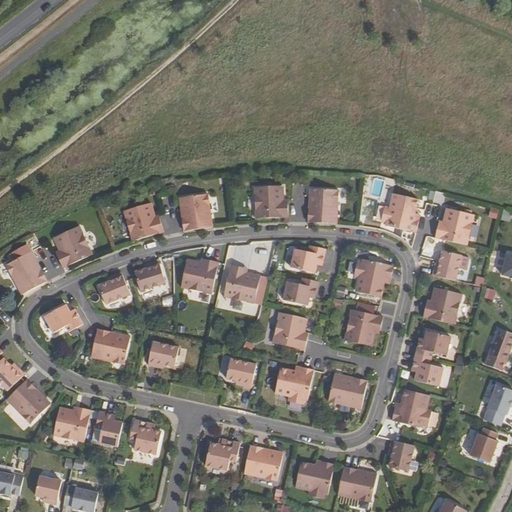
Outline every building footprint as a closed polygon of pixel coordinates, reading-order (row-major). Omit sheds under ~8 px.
[(256,218),(288,217),(288,204),(282,204),(282,201),(284,201),(283,186),(255,187),(256,218)] [(308,222),(337,224),(339,190),(310,189),(309,197),(312,197),(312,201),(309,201),(308,222)] [(207,194),(179,198),(180,206),(183,206),(184,210),(181,210),(184,231),(212,227),(207,194)] [(385,226),(416,233),(419,220),(414,219),(415,214),(418,200),(393,194),(390,208),(385,207),(381,222),(386,223),(385,226)] [(133,241),(164,232),(160,219),(154,221),(153,218),(155,217),(151,203),(124,211),(133,241)] [(491,207),(490,217),(498,218),(499,208),(491,207)] [(474,215),(446,209),(443,223),(445,223),(444,226),(438,225),(435,238),(467,246),(474,215)] [(57,256),(63,268),(93,255),(80,226),(54,238),(60,252),(62,251),(63,253),(57,256)] [(32,290),(47,281),(37,262),(34,264),(32,260),(35,259),(28,245),(12,253),(16,260),(6,265),(22,295),(32,290)] [(291,268),(315,273),(317,265),(318,262),(323,263),(326,249),(310,246),(309,252),(295,249),(291,268)] [(435,268),(433,276),(456,281),(462,256),(442,251),(440,262),(438,269),(435,268)] [(511,277),(511,255),(507,254),(502,275),(511,277)] [(212,294),(219,263),(205,260),(204,266),(201,265),(202,263),(187,260),(181,288),(212,294)] [(356,292),(381,298),(385,283),(386,278),(391,280),(394,267),(363,260),(362,262),(357,262),(354,277),(359,278),(356,292)] [(166,284),(159,261),(151,263),(152,267),(145,269),(135,272),(141,292),(166,284)] [(254,304),(260,276),(246,273),(246,275),(243,274),(244,268),(231,265),(224,297),(254,304)] [(130,295),(122,273),(114,276),(116,279),(109,282),(98,286),(106,305),(130,295)] [(284,300),(308,306),(310,298),(310,294),(316,295),(318,282),(303,279),(302,285),(288,282),(284,300)] [(423,317),(455,325),(462,294),(434,288),(431,302),(433,303),(432,306),(426,304),(423,317)] [(69,332),(83,325),(76,313),(72,315),(70,312),(66,305),(45,317),(54,334),(66,327),(69,332)] [(345,340),(372,347),(376,332),(374,332),(374,329),(380,330),(383,317),(351,310),(345,340)] [(273,343),(305,350),(308,337),(302,336),(302,333),(304,334),(307,319),(280,313),(273,343)] [(481,363),(499,370),(511,335),(511,334),(495,328),(481,363)] [(91,357),(124,365),(130,337),(123,335),(122,338),(118,337),(119,334),(111,333),(98,329),(91,357)] [(419,342),(416,355),(431,359),(433,352),(447,356),(451,337),(427,331),(425,340),(424,343),(419,342)] [(251,354),(256,345),(248,341),(244,349),(251,354)] [(153,342),(148,365),(156,367),(156,363),(164,365),(175,367),(179,348),(153,342)] [(415,381),(439,387),(444,368),(430,365),(431,359),(416,355),(413,368),(418,369),(417,373),(415,381)] [(0,383),(8,391),(25,375),(19,369),(17,372),(12,366),(4,358),(0,362),(0,383)] [(231,359),(226,379),(237,381),(244,383),(244,386),(251,388),(256,365),(231,359)] [(308,401),(314,370),(301,367),(300,372),(296,371),(281,368),(275,393),(289,397),(288,402),(303,405),(305,400),(308,401)] [(361,409),(367,381),(347,377),(346,380),(342,379),(342,376),(335,374),(329,402),(361,409)] [(7,400),(30,424),(51,404),(45,398),(43,401),(40,397),(42,395),(27,380),(15,392),(7,400)] [(484,420),(500,426),(505,415),(507,416),(511,401),(511,390),(497,385),(484,420)] [(423,425),(428,427),(431,412),(427,410),(430,396),(405,390),(401,405),(400,409),(395,408),(392,421),(422,428),(423,425)] [(54,436),(84,442),(90,418),(91,411),(78,407),(77,414),(74,413),(74,411),(60,408),(54,436)] [(98,419),(99,412),(91,411),(90,418),(98,419)] [(99,443),(118,447),(123,423),(115,421),(111,420),(113,415),(99,412),(98,419),(96,428),(102,429),(99,443)] [(134,450),(157,455),(162,432),(154,431),(151,430),(152,424),(134,420),(130,439),(137,440),(134,450)] [(96,428),(95,428),(92,443),(99,445),(99,443),(102,429),(96,428)] [(470,456),(490,464),(498,442),(495,441),(498,434),(484,428),(481,435),(479,434),(470,456)] [(236,462),(240,444),(222,440),(221,445),(218,445),(211,443),(205,466),(228,471),(230,461),(236,462)] [(389,467),(408,472),(415,446),(392,441),(390,448),(393,449),(392,456),(389,467)] [(244,474),(277,481),(283,453),(276,452),(275,455),(271,453),(272,451),(251,446),(244,474)] [(315,466),(301,463),(295,488),(310,491),(309,496),(324,499),(325,494),(328,495),(335,465),(321,462),(320,467),(315,466)] [(365,472),(344,467),(340,485),(338,495),(371,503),(377,474),(369,473),(369,476),(365,475),(365,472)] [(11,494),(20,496),(24,475),(15,473),(15,476),(0,472),(0,491),(1,492),(0,494),(11,496),(11,494)] [(52,504),(60,506),(65,482),(43,477),(39,497),(48,499),(53,500),(52,504)] [(68,487),(64,505),(72,507),(72,508),(80,510),(88,511),(98,511),(102,494),(68,487)] [(277,501),(285,501),(286,489),(278,489),(277,501)] [(440,511),(466,511),(467,511),(447,501),(440,511)] [(277,511),(279,511),(291,511),(293,508),(280,503),(277,511)]
